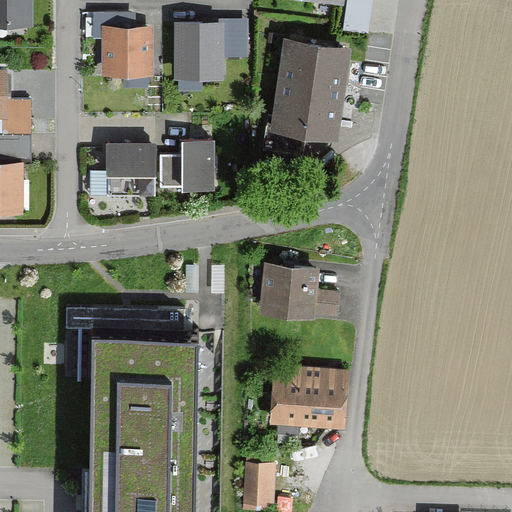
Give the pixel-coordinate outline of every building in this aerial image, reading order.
[(38,0),(0,0),(0,30),(38,30),(38,0)] [(242,57),(241,20),(176,22),(177,79),(225,78),(225,57),(242,57)] [(153,75),(153,26),(102,27),(102,76),(153,75)] [(284,38),(270,132),(338,143),(352,49),(284,38)] [(19,73),(0,73),(0,119),(20,119),(19,73)] [(156,143),(106,143),(106,195),(156,196),(156,143)] [(182,143),(182,155),(160,155),(160,188),(182,188),(182,192),(215,192),(215,143),(182,143)] [(32,168),(0,168),(0,218),(32,218),(32,168)] [(321,261),(263,256),(258,309),(316,314),(321,261)] [(199,265),(186,265),(186,293),(199,293),(199,265)] [(225,265),(212,265),(212,293),(225,293),(225,265)] [(198,511),(202,323),(91,320),(87,511),(198,511)] [(348,365),(274,361),(270,419),(344,423),(348,365)] [(279,507),(279,466),(246,466),(245,507),(279,507)]
